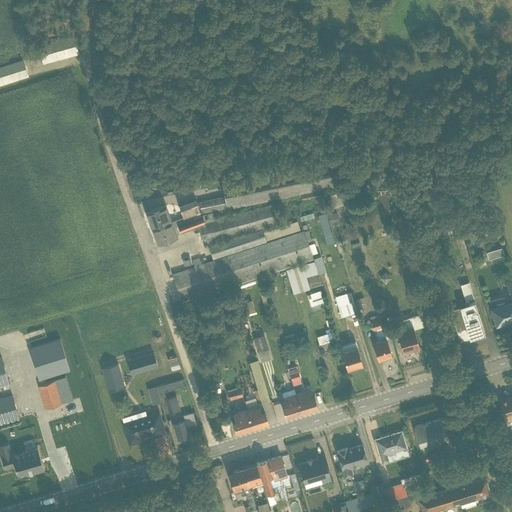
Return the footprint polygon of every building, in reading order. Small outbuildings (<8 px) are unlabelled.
[(75,0),(71,22),(79,24),(84,0),(75,0)] [(52,42),(29,48),(32,57),(40,55),(42,63),(78,53),(72,34),(51,40),(52,42)] [(0,84),(28,76),(22,59),(0,65),(0,84)] [(432,155),(438,175),(444,173),(437,149),(434,150),(435,154),(432,155)] [(419,154),(406,154),(406,174),(418,174),(419,154)] [(344,182),(338,156),(270,171),(269,166),(247,171),(248,176),(221,181),(224,195),(220,196),(220,195),(196,201),(195,198),(178,204),(183,217),(191,214),(191,213),(199,210),(199,207),(200,206),(201,212),(226,206),(226,208),(288,195),(289,199),(320,194),(319,189),(344,182)] [(126,181),(136,178),(131,161),(127,162),(127,161),(121,164),(126,181)] [(133,195),(149,192),(149,189),(158,188),(158,184),(149,186),(147,178),(131,181),(133,195)] [(161,197),(183,192),(182,187),(159,191),(161,197)] [(330,207),(352,201),(348,187),(326,194),(330,207)] [(370,192),(375,212),(388,208),(389,213),(397,211),(392,191),(391,188),(389,188),(389,187),(370,192)] [(157,243),(176,236),(176,234),(180,232),(193,227),(193,231),(199,229),(202,243),(279,222),(274,202),(215,218),(215,216),(218,215),(218,210),(213,211),(201,213),(200,213),(191,214),(183,217),(171,220),(151,227),(157,243)] [(145,211),(151,227),(171,220),(165,203),(145,211)] [(331,227),(340,224),(336,210),(327,213),(331,227)] [(212,258),(266,240),(265,239),(299,228),(296,220),(262,230),(261,228),(208,245),(212,258)] [(180,300),(313,256),(311,253),(308,243),(304,230),(201,263),(199,256),(192,259),(194,266),(171,273),(180,300)] [(184,265),(191,263),(190,256),(182,258),(184,265)] [(292,291),(320,283),(313,259),(285,268),(292,291)] [(252,280),(236,285),(239,295),(245,293),(244,287),(254,284),(252,280)] [(268,290),(276,289),(274,280),(267,282),(268,290)] [(422,294),(429,295),(431,283),(424,282),(422,294)] [(410,302),(416,300),(412,285),(406,286),(410,302)] [(312,309),(325,305),(320,288),(306,292),(312,309)] [(341,316),(356,311),(353,299),(350,291),(334,296),(341,316)] [(511,324),(511,323),(511,295),(503,297),(505,302),(490,306),(495,323),(509,319),(511,324)] [(353,299),(356,311),(364,309),(363,306),(366,305),(363,296),(359,298),(359,297),(353,299)] [(473,336),(484,333),(474,300),(460,304),(469,334),(472,333),(473,336)] [(377,359),(392,354),(386,338),(391,335),(387,322),(382,324),(380,317),(379,317),(378,313),(369,316),(373,329),(374,329),(377,339),(372,341),(377,359)] [(402,350),(418,345),(413,328),(423,324),(419,313),(398,319),(401,330),(396,331),(402,350)] [(267,348),(268,348),(262,326),(251,331),(257,351),(257,350),(260,360),(270,358),(267,348)] [(319,349),(337,344),(331,327),(325,329),(327,336),(318,339),(319,342),(317,343),(319,349)] [(462,346),(474,343),(471,335),(460,337),(462,346)] [(38,378),(69,369),(60,337),(29,347),(38,378)] [(347,368),(362,363),(355,340),(340,345),(347,368)] [(130,374),(157,366),(153,352),(126,359),(130,374)] [(0,385),(9,383),(1,355),(0,355),(0,385)] [(252,424),(267,420),(261,401),(271,398),(258,358),(249,361),(257,388),(253,389),(257,402),(256,402),(254,396),(244,399),(246,407),(252,424)] [(107,390),(124,385),(118,362),(101,367),(107,390)] [(287,366),(292,383),(300,381),(297,370),(299,370),(297,363),(287,366)] [(44,407),(72,399),(65,376),(38,384),(44,407)] [(156,385),(160,397),(164,395),(163,391),(183,385),(181,378),(156,385)] [(220,391),(218,381),(207,384),(210,394),(215,392),(214,391),(217,390),(217,391),(220,391)] [(161,401),(160,397),(156,385),(147,388),(152,404),(161,401)] [(229,399),(242,395),(239,387),(226,391),(229,399)] [(300,409),(295,392),(294,387),(281,391),(285,403),(282,404),(284,414),(300,409)] [(300,409),(317,404),(313,394),(310,394),(308,388),(295,392),(300,409)] [(0,423),(19,418),(11,393),(0,396),(0,423)] [(177,437),(188,433),(183,417),(175,394),(165,397),(177,437)] [(504,421),(511,418),(511,395),(498,400),(504,421)] [(71,458),(88,453),(75,407),(63,410),(67,422),(61,423),(71,458)] [(252,424),(246,407),(232,412),(234,418),(232,418),(235,430),(252,424)] [(166,432),(159,410),(146,413),(145,409),(121,416),(123,421),(121,421),(128,444),(143,439),(142,436),(150,433),(151,437),(166,432)] [(39,418),(48,450),(61,446),(51,415),(39,418)] [(445,437),(439,417),(414,425),(420,444),(445,437)] [(406,447),(400,430),(374,438),(381,462),(389,460),(388,458),(393,457),(392,451),(406,447)] [(509,455),(511,454),(511,435),(503,437),(509,455)] [(166,440),(158,440),(158,457),(167,456),(166,440)] [(11,453),(8,441),(0,443),(0,451),(1,455),(0,455),(4,467),(14,464),(17,473),(25,470),(26,473),(43,468),(37,446),(11,453)] [(367,461),(362,443),(347,447),(346,446),(335,449),(344,476),(352,474),(350,466),(367,461)] [(256,462),(262,483),(266,494),(277,491),(276,485),(280,484),(278,478),(287,475),(280,453),(256,462)] [(331,479),(324,453),(316,455),(316,457),(312,458),(312,457),(305,459),(305,460),(298,462),(305,487),(331,479)] [(256,462),(243,466),(249,487),(262,483),(256,462)] [(250,489),(249,487),(243,466),(232,469),(233,472),(228,474),(235,498),(245,495),(248,504),(244,506),(245,511),(256,511),(253,498),(251,491),(252,491),(251,488),(250,489)] [(294,489),(299,487),(294,472),(289,473),(294,489)] [(399,478),(400,482),(403,481),(404,486),(422,481),(419,472),(399,478)] [(490,493),(485,476),(415,497),(420,511),(427,511),(428,511),(481,496),(490,493)] [(355,489),(364,486),(362,478),(352,481),(355,489)] [(349,511),(387,500),(383,487),(381,480),(369,484),(371,490),(345,499),(349,511)] [(383,487),(387,500),(406,494),(404,486),(403,481),(400,482),(383,487)] [(387,500),(388,504),(390,511),(409,505),(406,494),(387,500)] [(333,511),(342,511),(338,500),(331,503),(333,511)] [(363,511),(388,504),(387,500),(349,511),(348,511),(363,511)] [(258,511),(269,508),(267,501),(256,504),(258,511)]
